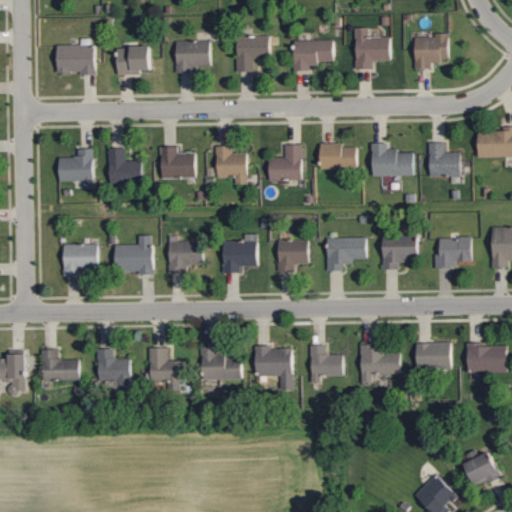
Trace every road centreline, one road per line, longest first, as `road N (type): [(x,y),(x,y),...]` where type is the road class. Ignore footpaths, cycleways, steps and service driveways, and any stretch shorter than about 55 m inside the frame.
road 1 (residential): [(511,39),(478,0),(24,113),(28,313)]
road 2 (residential): [(0,313),(511,304)]
road 3 (residential): [(24,113),(454,104),(486,93),(511,70)]
